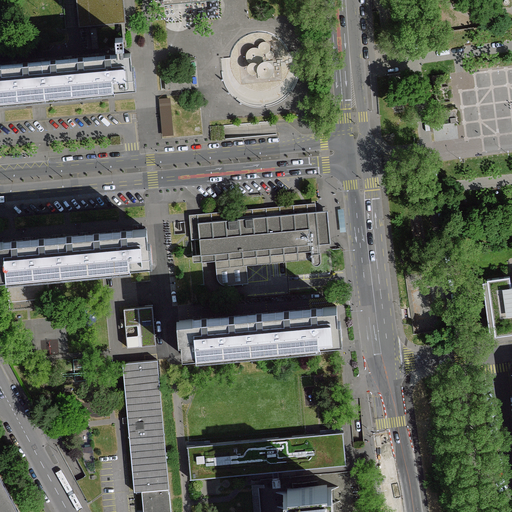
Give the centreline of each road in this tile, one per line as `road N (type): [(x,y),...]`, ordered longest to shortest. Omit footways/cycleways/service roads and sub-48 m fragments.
road 1 (secondary): [(0,195),(359,159)]
road 2 (secondary): [(357,138),(0,175)]
road 3 (secondary): [(359,159),(385,365)]
road 4 (secondary): [(385,365),(405,511)]
road 5 (secondary): [(67,511),(0,385)]
road 6 (tertiary): [(347,0),(357,138)]
